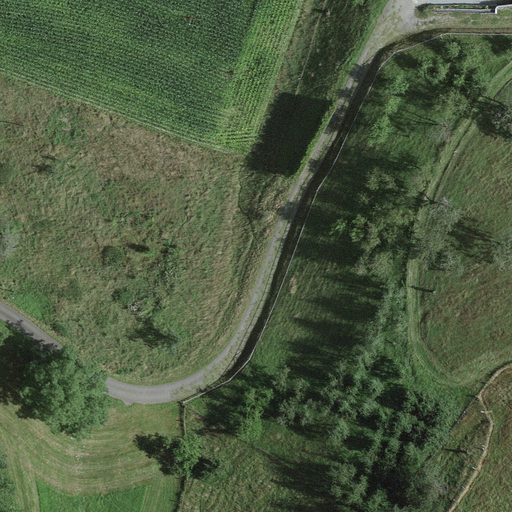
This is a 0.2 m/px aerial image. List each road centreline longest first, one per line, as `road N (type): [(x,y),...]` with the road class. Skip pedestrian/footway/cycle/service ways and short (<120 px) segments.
road 1 (track): [(401,0),(309,175),(248,326),(220,367),(184,389),(115,388),(0,311)]
road 2 (track): [(511,351),(450,377),(422,353),(415,324),(417,248),(435,184),(456,141),(511,70)]
road 3 (track): [(511,18),(388,24)]
